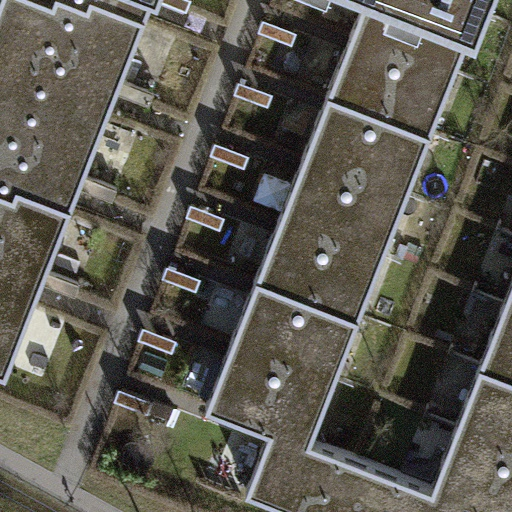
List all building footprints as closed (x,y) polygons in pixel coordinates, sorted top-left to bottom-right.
[(0,0),(0,360),(140,0),(0,0)] [(445,72),(468,11),(438,0),(353,0),(341,32),(445,72)] [(438,0),(468,11),(472,0),(438,0)] [(421,133),(445,72),(341,32),(317,93),(421,133)] [(398,194),(421,133),(317,93),(294,154),(398,194)] [(374,254),(398,194),(294,154),(270,215),(374,254)] [(350,315),(374,254),(270,215),(246,276),(350,315)] [(511,311),(511,255),(493,304),(511,311)] [(326,376),(350,315),(246,276),(222,337),(326,376)] [(511,381),(511,311),(493,304),(469,365),(511,381)] [(303,437),(326,376),(222,337),(199,398),(263,422),(303,437)] [(511,452),(511,381),(469,365),(445,426),(511,452)] [(238,484),(307,511),(341,511),(362,461),(303,437),(263,422),(238,484)] [(487,511),(511,511),(511,452),(445,426),(422,485),(461,501),(487,511)] [(341,511),(456,511),(461,501),(422,485),(362,461),(341,511)]
